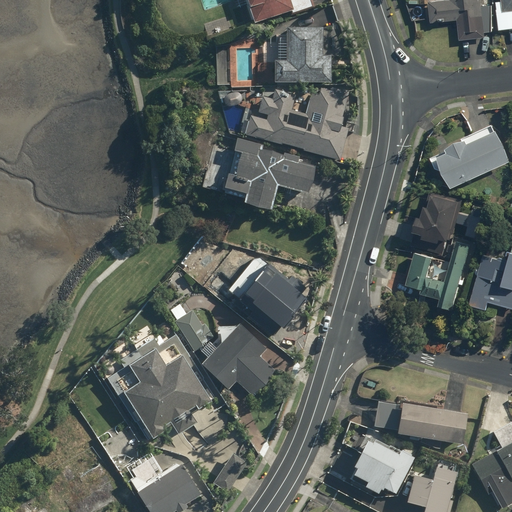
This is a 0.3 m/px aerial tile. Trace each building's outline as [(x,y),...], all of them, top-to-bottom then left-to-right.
[(291,11),(292,11),(287,0),(243,0),(252,24),(291,11)] [(291,11),(291,14),(311,7),(308,0),(287,0),(292,11),(291,11)] [(459,42),(486,40),(486,34),(492,34),(492,7),(479,9),(478,0),(449,0),(449,1),(428,3),(430,24),(456,21),(459,42)] [(511,0),(501,0),(501,3),(503,14),(511,13),(511,0)] [(498,32),(511,30),(511,13),(503,14),(501,3),(495,3),(498,32)] [(222,5),(200,12),(208,37),(230,29),(222,5)] [(271,84),(329,84),(329,57),(321,57),(321,28),(283,28),(283,61),(271,61),(271,84)] [(244,136),(337,161),(346,130),(338,127),(348,92),(331,87),(329,92),(319,89),(317,96),(310,94),(305,115),(290,111),(295,95),(273,90),(270,99),(261,97),(256,113),(266,116),(265,120),(249,116),(244,136)] [(439,171),(450,188),(508,162),(494,132),(466,145),(464,141),(444,150),(446,154),(436,158),(439,171)] [(306,196),(314,167),(295,162),(296,159),(259,150),(261,145),(235,138),(221,189),(242,195),(239,207),(267,215),(274,187),(306,196)] [(414,234),(410,246),(442,254),(445,243),(450,244),(461,201),(429,193),(426,205),(422,204),(418,219),(415,218),(411,233),(414,234)] [(437,308),(452,312),(470,245),(455,241),(444,281),(427,277),(432,258),(414,253),(405,285),(421,289),(420,294),(439,299),(437,308)] [(467,307),(485,313),(488,304),(511,311),(511,253),(508,252),(506,260),(482,253),(467,307)] [(275,271),(259,258),(227,298),(276,338),(292,319),(285,313),(288,309),(279,302),(299,276),(282,262),(275,271)] [(266,349),(236,324),(211,349),(208,343),(214,339),(204,322),(198,325),(190,310),(184,313),(178,303),(168,309),(174,319),(173,320),(191,352),(196,350),(201,358),(195,364),(225,390),(233,382),(252,398),(275,370),(258,357),(266,349)] [(163,366),(151,348),(124,366),(135,382),(120,392),(149,435),(168,422),(177,435),(195,422),(187,411),(195,406),(196,408),(208,400),(178,356),(163,366)] [(394,428),(393,433),(461,442),(465,413),(373,401),(370,425),(394,428)] [(511,420),(491,432),(498,447),(468,464),(484,493),(488,491),(498,511),(511,503),(511,420)] [(348,474),(363,481),(360,488),(375,495),(378,487),(394,495),(412,456),(366,435),(348,474)] [(245,465),(230,454),(211,481),(227,491),(245,465)] [(185,503),(197,495),(176,461),(160,471),(153,460),(124,478),(145,511),(178,511),(188,506),(185,503)] [(419,511),(449,511),(453,501),(446,499),(454,469),(431,463),(429,473),(426,473),(424,480),(409,476),(401,503),(421,508),(419,511)]
